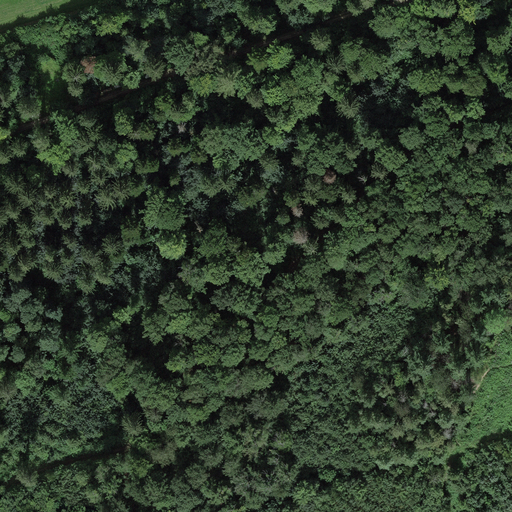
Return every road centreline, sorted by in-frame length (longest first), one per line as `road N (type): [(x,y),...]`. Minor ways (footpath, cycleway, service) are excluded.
road 1 (track): [(511,99),(407,150),(324,228),(132,442),(0,487)]
road 2 (track): [(511,203),(476,222),(321,349),(168,433),(132,442)]
road 3 (track): [(0,135),(310,26),(410,0)]
